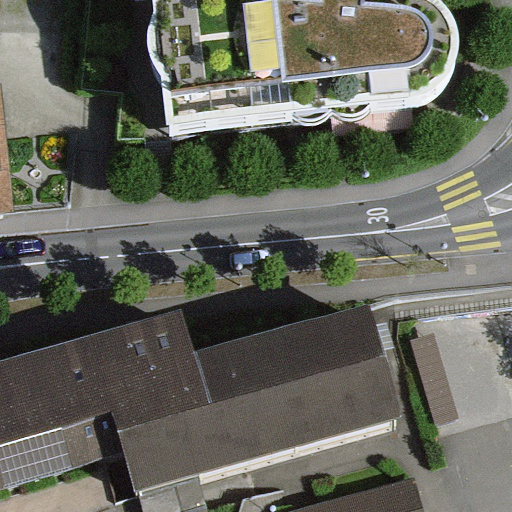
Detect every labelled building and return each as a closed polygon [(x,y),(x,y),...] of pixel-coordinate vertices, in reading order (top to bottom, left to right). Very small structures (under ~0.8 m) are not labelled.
[(149,0),(151,14),(146,41),(149,56),(161,77),(167,130),(400,109),(421,104),(438,89),(452,59),(453,33),(442,8),(431,0),(149,0)] [(0,130),(0,209),(9,209),(0,130)] [(180,320),(0,371),(0,492),(124,457),(135,496),(173,486),(189,481),(201,478),(403,421),(373,315),(193,366),(180,320)] [(437,426),(458,419),(425,315),(404,322),(437,426)] [(189,481),(173,486),(180,511),(210,511),(201,478),(189,481)] [(413,511),(405,484),(305,511),(413,511)]
